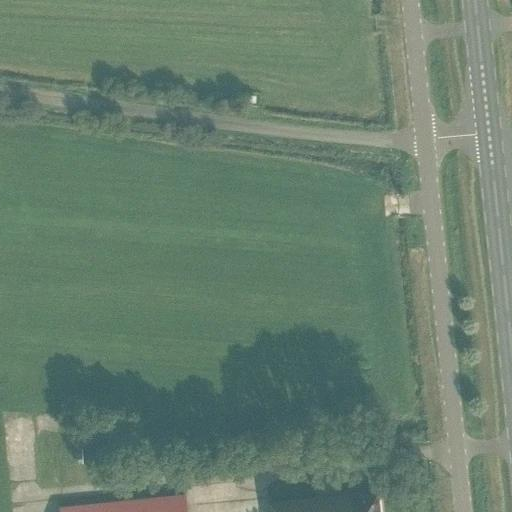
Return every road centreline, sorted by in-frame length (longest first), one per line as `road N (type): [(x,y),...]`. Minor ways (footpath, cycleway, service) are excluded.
road 1 (unclassified): [(0,100),(422,140)]
road 2 (unclassified): [(463,511),(422,140)]
road 3 (primary): [(511,359),(488,132)]
road 4 (unclassified): [(422,140),(407,0)]
road 5 (primary): [(488,132),(474,0)]
